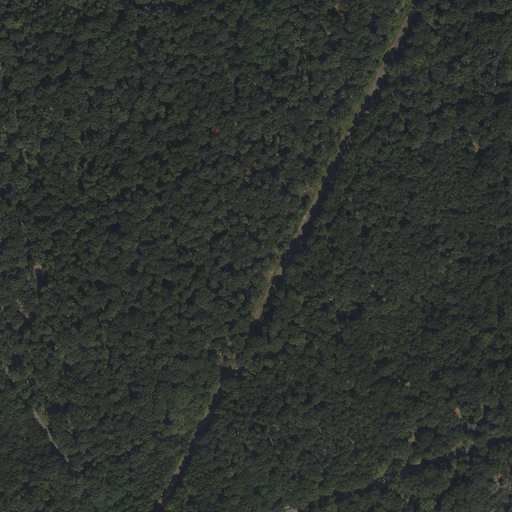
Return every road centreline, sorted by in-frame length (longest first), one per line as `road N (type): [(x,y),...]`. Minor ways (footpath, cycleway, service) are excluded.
road 1 (unclassified): [(155,511),(418,0)]
road 2 (unclassified): [(289,511),(511,435)]
road 3 (unclassified): [(95,511),(0,360)]
